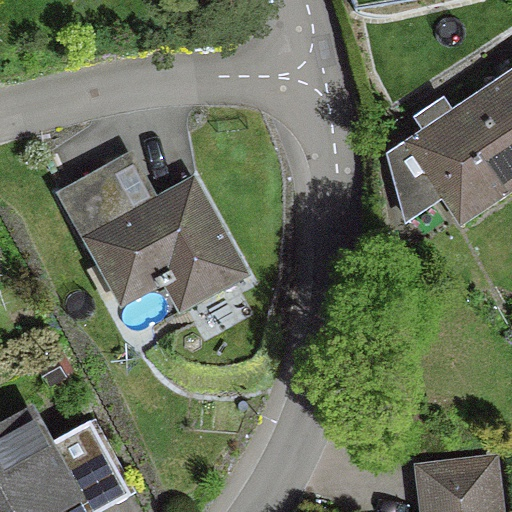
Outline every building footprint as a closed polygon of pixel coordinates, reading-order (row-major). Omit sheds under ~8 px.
[(511,76),(448,119),(438,104),(413,120),(423,136),(386,161),(403,220),(440,195),(457,220),(511,183),(511,76)] [(131,215),(107,171),(59,198),(117,304),(152,284),(155,290),(170,282),(166,275),(184,266),(202,297),(239,276),(189,184),(131,215)] [(34,365),(46,387),(63,377),(51,356),(34,365)] [(30,511),(54,511),(71,503),(23,414),(0,426),(0,511),(16,511),(28,506),(30,511)] [(420,475),(424,511),(489,511),(485,467),(420,475)]
